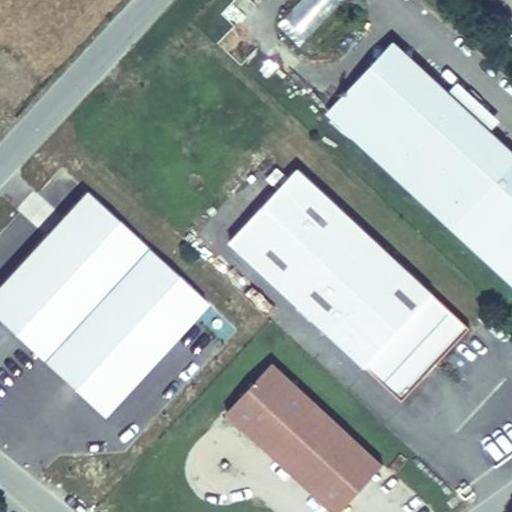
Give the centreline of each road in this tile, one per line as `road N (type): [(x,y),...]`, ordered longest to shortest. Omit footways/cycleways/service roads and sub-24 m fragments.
road 1 (unknown): [(459,435),(214,251)]
road 2 (unclassified): [(0,164),(152,0)]
